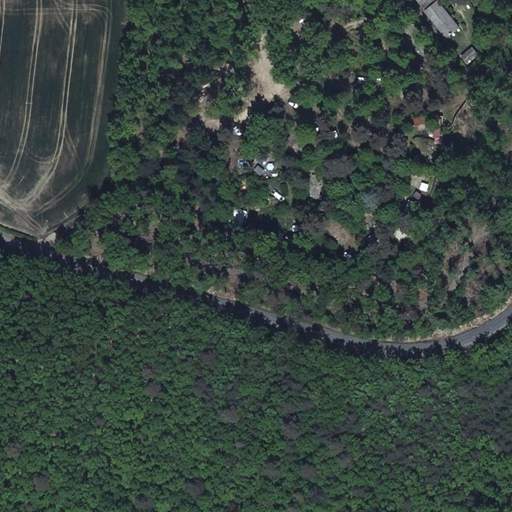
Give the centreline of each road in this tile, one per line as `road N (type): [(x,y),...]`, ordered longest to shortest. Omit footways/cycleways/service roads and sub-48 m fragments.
road 1 (secondary): [(511,314),(446,345),(409,350),(345,341),(0,241)]
road 2 (track): [(29,249),(111,193),(139,0)]
